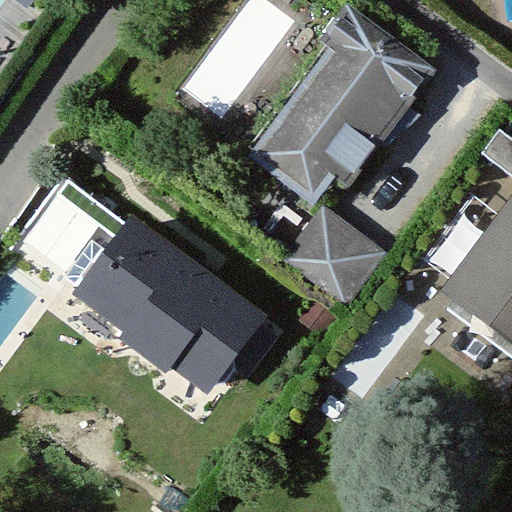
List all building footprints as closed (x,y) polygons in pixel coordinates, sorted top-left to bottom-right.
[(328,41),(247,149),(315,200),(335,172),(350,183),(417,93),(414,91),(434,63),(349,0),(346,0),(320,36),(328,41)] [(485,149),(511,169),(511,134),(502,127),(485,149)] [(511,195),(442,288),(511,340),(511,195)] [(388,251),(324,202),(282,257),(346,306),(388,251)] [(267,314),(131,208),(70,287),(122,327),(118,333),(166,370),(171,363),(207,391),(267,314)] [(337,316),(318,300),(301,320),(320,336),(337,316)]
